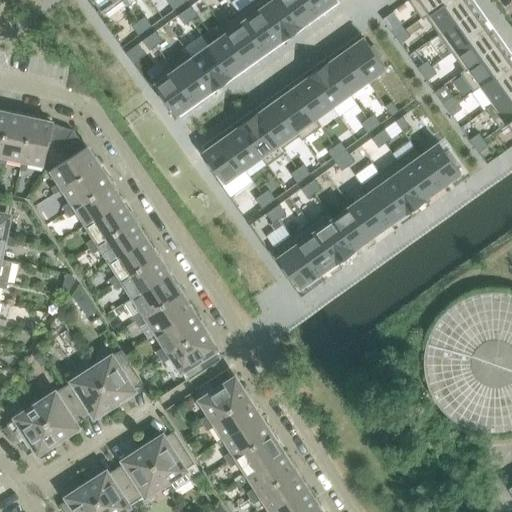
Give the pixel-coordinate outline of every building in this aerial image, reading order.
[(90,0),(92,1),(93,0),(95,0),(105,13),(123,0),(90,0)] [(176,0),(166,0),(174,10),(180,5),(176,0)] [(255,0),(238,12),(266,51),(284,39),(255,0)] [(282,0),(255,0),(284,39),(301,26),(282,0)] [(309,0),(282,0),(301,26),(319,14),(309,0)] [(309,0),(319,14),(337,1),(336,0),(309,0)] [(409,0),(408,0),(422,19),(426,16),(429,13),(447,0),(409,0)] [(447,0),(429,13),(426,16),(439,34),(474,9),(467,0),(447,0)] [(190,6),(184,10),(191,20),(197,16),(190,6)] [(474,9),(439,34),(452,53),(487,28),(474,9)] [(184,10),(177,15),(184,25),(191,20),(184,10)] [(238,12),(221,25),(226,33),(249,64),(266,51),(238,12)] [(145,16),(138,21),(145,31),(152,26),(145,16)] [(138,21),(131,26),(138,35),(145,31),(138,21)] [(400,25),(391,31),(395,37),(404,30),(400,25)] [(487,28),(452,53),(466,72),(501,46),(487,28)] [(404,30),(395,37),(400,44),(409,37),(404,30)] [(155,31),(149,36),(156,45),(162,41),(155,31)] [(226,33),(209,45),(231,77),(249,64),(226,33)] [(149,36),(142,41),(149,50),(156,45),(149,36)] [(364,37),(345,50),(368,82),(386,69),(379,58),(381,56),(374,45),(371,48),(364,37)] [(209,45),(191,58),(214,89),(231,77),(209,45)] [(466,72),(462,74),(474,91),(482,86),(511,63),(511,61),(501,46),(466,72)] [(345,50),(328,63),(350,94),(368,82),(345,50)] [(188,54),(171,67),(174,70),(196,102),(214,89),(191,58),(188,54)] [(427,61),(419,68),(423,74),(432,67),(427,61)] [(328,63),(310,76),(333,107),(350,94),(328,63)] [(511,63),(482,86),(495,104),(511,91),(511,63)] [(432,67),(423,74),(428,80),(436,74),(432,67)] [(174,70),(155,84),(163,94),(160,96),(167,107),(170,105),(178,115),(196,102),(174,70)] [(310,76),(292,88),(315,120),(333,107),(310,76)] [(292,88),(275,101),(300,136),(303,140),(321,127),(315,120),(292,88)] [(511,91),(495,104),(487,110),(500,128),(508,122),(511,119),(511,91)] [(453,98),(444,104),(449,110),(458,104),(453,98)] [(275,101),(257,113),(280,145),(283,149),(300,136),(275,101)] [(393,102),(386,107),(393,116),(399,111),(393,102)] [(458,104),(449,110),(452,116),(462,110),(458,104)] [(0,162),(10,114),(0,112),(0,162)] [(257,113),(240,126),(262,157),(268,165),(285,153),(283,149),(280,145),(257,113)] [(23,158),(31,119),(10,114),(0,162),(0,165),(6,167),(8,155),(23,158)] [(375,114),(368,119),(375,129),(381,124),(375,114)] [(403,117),(397,121),(404,131),(410,127),(403,117)] [(50,164),(73,131),(53,124),(31,119),(23,158),(20,170),(27,171),(29,160),(50,164)] [(368,119),(362,124),(369,133),(375,129),(368,119)] [(240,126),(222,138),(245,170),(262,157),(240,126)] [(385,129),(379,134),(386,143),(392,139),(385,129)] [(99,166),(96,161),(87,147),(73,131),(50,164),(61,182),(51,188),(55,194),(65,187),(79,178),(99,166)] [(379,134),(372,139),(379,148),(386,143),(379,134)] [(479,134),(470,141),(474,147),(484,140),(479,134)] [(220,138),(202,151),(225,183),(243,170),(220,138)] [(484,140),(474,147),(479,153),(488,146),(484,140)] [(341,141),(335,146),(342,157),(349,153),(341,141)] [(439,143),(421,156),(443,187),(461,174),(454,164),(457,162),(449,151),(446,153),(439,143)] [(335,146),(328,150),(335,162),(342,157),(335,146)] [(415,148),(397,161),(425,200),(443,187),(421,156),(415,148)] [(349,153),(342,157),(348,167),(355,162),(349,153)] [(342,157),(335,162),(342,171),(348,167),(342,157)] [(397,161),(380,173),(408,212),(425,200),(397,161)] [(304,165),(298,169),(305,179),(311,174),(304,165)] [(66,212),(110,184),(99,166),(79,178),(65,187),(73,200),(63,207),(66,212)] [(298,169),(291,174),(298,184),(305,179),(298,169)] [(380,173),(362,186),(368,194),(390,225),(408,212),(380,173)] [(315,179),(309,183),(316,193),(322,189),(315,179)] [(309,183),(301,189),(308,198),(316,193),(309,183)] [(88,224),(122,202),(110,184),(66,212),(70,217),(80,211),(88,224)] [(269,189),(263,194),(270,204),(277,199),(269,189)] [(263,194),(256,199),(263,209),(270,204),(263,194)] [(368,194),(350,206),(373,238),(390,225),(368,194)] [(6,231),(12,204),(0,201),(0,236),(16,240),(18,234),(6,231)] [(90,248),(134,220),(122,202),(88,224),(96,236),(86,243),(90,248)] [(280,205),(274,209),(281,218),(287,214),(280,205)] [(350,206),(333,219),(355,250),(373,238),(350,206)] [(274,209),(267,214),(274,223),(281,218),(274,209)] [(327,211),(310,224),(338,263),(355,250),(333,219),(327,211)] [(112,260),(145,238),(134,220),(90,248),(93,254),(103,247),(112,260)] [(310,224),(292,236),(320,275),(338,263),(310,224)] [(15,247),(16,240),(0,236),(0,258),(0,259),(3,244),(15,247)] [(292,236),(274,249),(279,257),(287,267),(284,270),(291,280),(294,278),(302,289),(320,275),(292,236)] [(113,284),(157,256),(145,238),(112,260),(120,273),(110,279),(113,284)] [(135,296),(169,274),(157,256),(113,284),(117,290),(127,284),(135,296)] [(0,274),(0,259),(0,258),(0,280),(7,282),(9,276),(0,274)] [(136,321),(181,292),(169,274),(135,296),(143,309),(133,315),(136,321)] [(87,302),(79,289),(70,299),(77,308),(87,302)] [(511,292),(484,290),(457,299),(434,318),(421,344),(418,373),(427,401),(446,423),(472,436),(502,439),(511,435),(511,292)] [(158,333),(192,311),(181,292),(136,321),(140,326),(150,320),(158,333)] [(160,357),(204,329),(192,311),(158,333),(167,345),(156,352),(160,357)] [(221,359),(214,349),(216,348),(204,329),(160,357),(163,363),(174,356),(189,380),(221,359)] [(142,382),(122,350),(97,366),(94,362),(90,364),(115,402),(134,390),(132,388),(142,382)] [(49,361),(42,351),(35,356),(41,366),(49,361)] [(115,402),(90,364),(86,367),(89,371),(65,387),(69,393),(85,419),(95,413),(96,415),(115,402)] [(204,425),(248,397),(236,378),(234,379),(227,369),(195,390),(210,414),(200,420),(204,425)] [(85,419),(69,393),(65,387),(40,402),(38,398),(34,401),(58,439),(77,427),(76,425),(85,419)] [(226,437),(260,415),(248,397),(204,425),(207,431),(217,424),(226,437)] [(58,439),(34,401),(30,404),(32,408),(7,424),(28,456),(38,449),(39,451),(58,439)] [(227,462),(271,433),(260,415),(226,437),(234,450),(224,456),(227,462)] [(202,474),(174,431),(164,438),(163,436),(144,448),(168,486),(171,484),(176,491),(202,474)] [(249,473),(283,452),(271,433),(227,462),(231,467),(241,461),(249,473)] [(168,486),(144,448),(125,460),(126,462),(117,468),(138,500),(162,485),(164,489),(168,486)] [(251,498),(295,470),(283,452),(249,473),(257,486),(247,493),(251,498)] [(119,511),(138,500),(117,468),(108,474),(106,472),(88,484),(105,511),(119,511)] [(272,510),(306,488),(295,470),(251,498),(254,504),(264,497),(272,510)] [(105,511),(88,484),(69,496),(70,499),(60,505),(64,511),(105,511)] [(308,511),(318,506),(306,488),(272,510),(273,511),(308,511)]
